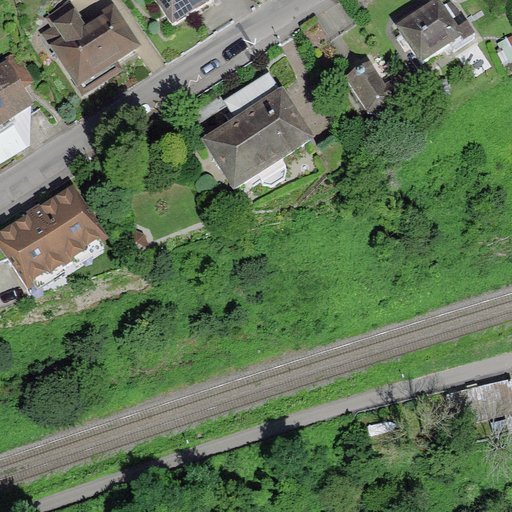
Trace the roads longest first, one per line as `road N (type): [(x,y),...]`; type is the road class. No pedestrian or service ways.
road 1 (residential): [(511,348),(0,503)]
road 2 (residential): [(293,0),(0,191)]
